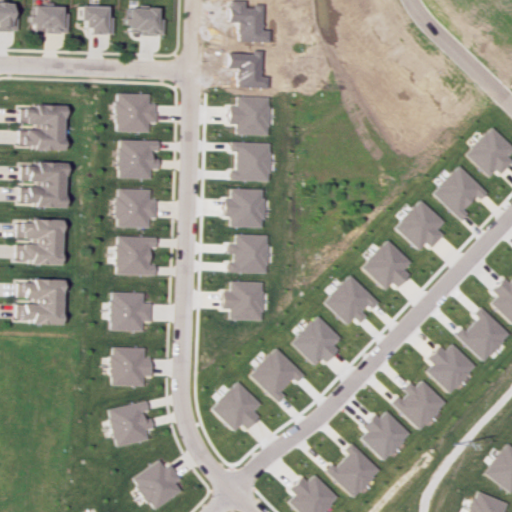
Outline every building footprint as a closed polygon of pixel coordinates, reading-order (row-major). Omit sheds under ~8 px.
[(0,1),(0,30),(12,30),(12,13),(6,13),(6,1),(0,1)] [(25,28),(40,29),(40,32),(62,33),(63,13),(56,12),(56,5),(26,5),(25,28)] [(84,34),(107,33),(107,16),(101,16),(101,5),(75,6),(76,27),(84,27),(84,34)] [(121,7),(121,31),(135,31),(135,35),(158,34),(158,18),(152,18),(152,6),(121,7)] [(110,92),(144,93),(142,130),(109,129),(110,92)] [(230,93),(263,94),(262,132),(229,131),(230,93)] [(29,107),(30,103),(59,105),(57,148),(27,147),(28,143),(13,143),(13,129),(28,129),(29,122),(13,122),(13,107),(29,107)] [(459,152),(484,125),(509,148),(484,175),(459,152)] [(112,139),(146,140),(145,178),(111,177),(112,139)] [(231,140),(264,141),(263,179),(229,178),(231,140)] [(30,165),(30,160),(60,163),(57,207),(27,205),(27,201),(14,201),(14,186),(28,186),(29,180),(14,179),(14,165),(30,165)] [(426,191),(452,165),(476,187),(449,214),(426,191)] [(110,186),(143,187),(142,225),(109,224),(110,186)] [(224,187),(257,188),(256,226),(222,225),(224,187)] [(389,226),(415,199),(439,223),(412,249),(389,226)] [(25,222),(25,218),(56,220),(54,264),(24,263),(24,258),(8,257),(9,242),(24,243),(24,238),(9,237),(10,221),(25,222)] [(227,233),(261,234),(259,272),(226,271),(227,233)] [(110,236),(144,237),(143,275),(109,274),(110,236)] [(355,266),(381,240),(404,263),(379,289),(355,266)] [(316,302),(340,274),(365,296),(342,323),(316,302)] [(511,274),(511,275),(511,319),(507,324),(483,300),(511,274)] [(26,281),(26,277),(57,278),(55,323),(25,322),(25,318),(8,318),(9,303),(25,303),(26,296),(10,296),(10,281),(26,281)] [(223,280),(256,281),(255,318),(222,317),(223,280)] [(104,291),(137,292),(136,330),(103,329),(104,291)] [(503,333),(476,360),(454,338),(480,311),(503,333)] [(284,341),(313,314),(336,338),(307,365),(284,341)] [(446,342),(469,367),(442,393),(419,368),(446,342)] [(106,344),(138,346),(136,384),(104,383),(106,344)] [(242,374),(267,347),(291,368),(266,396),(242,374)] [(415,378),(438,401),(411,429),(388,406),(415,378)] [(205,408),(233,381),(255,403),(228,431),(205,408)] [(101,408),(131,401),(139,438),(109,445),(101,408)] [(381,408),(404,433),(376,460),(353,435),(381,408)] [(511,487),(511,450),(500,442),(477,472),(504,492),(509,485),(511,487)] [(373,469),(347,496),(325,475),(351,448),(373,469)] [(127,476),(152,458),(175,489),(150,508),(127,476)] [(307,472),(332,496),(316,511),(291,511),(280,501),(307,472)] [(498,511),(502,502),(470,490),(461,511),(498,511)]
